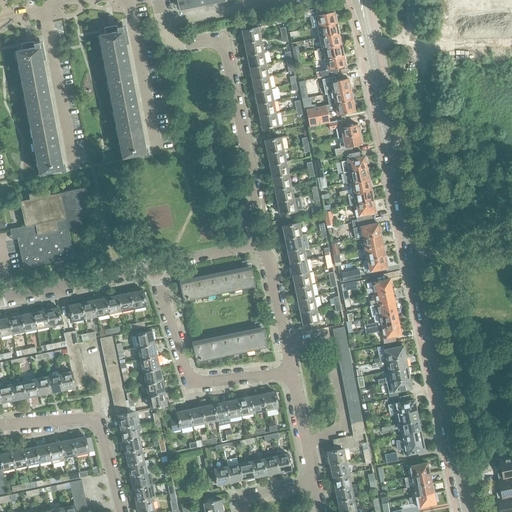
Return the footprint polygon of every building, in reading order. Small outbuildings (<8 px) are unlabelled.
[(178,0),(180,8),(220,0),(178,0)] [(318,26),(336,23),(336,22),(338,22),(336,15),(335,16),(334,11),(321,14),(320,8),(304,11),(305,18),(315,16),(318,26)] [(337,26),(336,23),(318,26),(320,37),(339,33),(340,32),(339,26),(337,26)] [(109,33),(99,35),(123,157),(144,153),(123,40),(125,40),(122,26),(109,28),(109,33)] [(245,43),(260,39),(258,27),(242,30),(245,43)] [(340,37),(339,33),(320,37),(322,48),(341,44),(342,43),(341,37),(340,37)] [(263,51),(260,39),(245,43),(247,55),(263,51)] [(26,49),(16,51),(40,173),(61,169),(40,56),(42,55),(39,42),(26,44),(26,49)] [(341,44),(322,48),(316,50),(319,60),(324,59),(343,55),(343,54),(345,54),(343,48),(342,48),(341,44)] [(266,64),(263,51),(247,55),(250,67),(266,64)] [(343,55),(324,59),(327,70),(316,72),(317,78),(328,76),(338,74),(337,68),(345,66),(347,65),(345,58),(344,59),(343,55)] [(266,64),(250,67),(252,79),(268,76),(266,64)] [(271,88),(268,76),(252,79),(255,91),(271,88)] [(328,76),(317,78),(320,90),(332,87),(333,92),(350,89),(352,88),(350,82),(349,82),(348,78),(331,81),(329,82),(328,76)] [(273,100),(271,88),(255,91),(257,104),(273,100)] [(350,89),(333,92),(331,92),(331,93),(326,94),(329,104),(336,103),(353,100),(354,99),(352,93),(351,93),(350,89)] [(307,110),(315,108),(314,104),(311,105),(310,97),(308,98),(304,98),(307,110)] [(276,113),(273,100),(257,104),(260,116),(276,113)] [(336,103),(329,104),(330,110),(337,108),(338,114),(355,111),(355,110),(356,110),(355,104),(354,104),(353,100),(336,103)] [(327,106),(315,108),(307,110),(310,126),(329,122),(330,122),(327,106)] [(276,113),(260,116),(262,129),(278,125),(276,113)] [(339,120),(330,122),(329,122),(330,130),(337,128),(339,138),(342,137),(360,134),(361,133),(360,127),(358,127),(358,124),(352,125),(352,124),(347,125),(348,126),(340,127),(339,120)] [(342,137),(339,138),(341,148),(335,149),(336,156),(353,153),(352,147),(357,146),(357,145),(362,144),(361,140),(362,140),(361,133),(360,134),(342,137)] [(267,153),(283,149),(281,137),(265,140),(267,153)] [(303,145),(308,144),(307,137),(302,138),(302,137),(296,138),(298,146),(303,145)] [(283,149),(267,153),(270,165),(286,162),(283,149)] [(347,172),(367,168),(366,164),(367,164),(366,157),(365,158),(364,156),(344,161),(347,172)] [(288,174),(286,162),(270,165),(273,177),(288,174)] [(367,168),(347,172),(344,172),(346,183),(350,182),(369,178),(368,175),(369,175),(368,168),(367,168)] [(288,174),(273,177),(275,189),(291,186),(288,174)] [(369,178),(350,182),(351,189),(339,192),(340,196),(348,194),(371,189),(370,186),(372,185),(370,179),(369,179),(369,178)] [(291,186),(275,189),(278,202),(293,198),(291,186)] [(86,187),(69,191),(76,226),(83,225),(80,210),(90,208),(86,187)] [(24,226),(10,229),(11,231),(13,240),(15,239),(18,238),(24,268),(74,258),(68,228),(76,226),(69,191),(61,192),(51,194),(50,189),(29,194),(30,199),(21,201),(26,226),(24,226)] [(371,190),(371,189),(348,194),(351,206),(374,201),(373,196),(374,196),(373,190),(371,190)] [(296,211),(293,198),(278,202),(280,214),(296,211)] [(375,201),(374,201),(351,206),(352,212),(356,211),(358,221),(372,218),(371,212),(376,211),(375,207),(376,206),(375,201)] [(331,211),(325,212),(327,224),(334,223),(331,211)] [(372,218),(358,221),(353,222),(357,239),(382,234),(380,227),(379,228),(378,223),(374,224),(372,218)] [(285,239),(301,235),(298,223),(282,226),(285,239)] [(382,234),(364,238),(365,244),(363,244),(364,249),(383,245),(382,241),(383,241),(382,234)] [(301,235),(285,239),(288,251),(304,247),(301,235)] [(337,243),(331,244),(332,251),(333,255),(339,254),(340,254),(339,250),(338,251),(337,243)] [(384,249),(383,245),(364,249),(365,254),(367,254),(368,259),(386,256),(385,249),(384,249)] [(304,247),(288,251),(290,263),(306,260),(304,247)] [(339,254),(333,255),(335,266),(337,266),(341,265),(339,254)] [(386,256),(368,259),(369,265),(367,266),(368,271),(387,267),(386,263),(388,262),(386,256)] [(306,260),(290,263),(293,275),(309,272),(306,260)] [(252,268),(237,271),(241,289),(255,286),(252,268)] [(341,273),(343,281),(361,278),(359,270),(341,273)] [(237,271),(223,274),(227,292),(241,289),(237,271)] [(309,272),(293,275),(295,287),(311,284),(309,272)] [(223,274),(209,277),(212,295),(227,292),(223,274)] [(212,295),(209,277),(194,280),(198,298),(212,295)] [(198,298),(194,280),(186,282),(185,279),(179,280),(184,301),(198,298)] [(374,294),(393,290),(391,284),(390,283),(390,279),(367,284),(367,288),(372,287),(374,294)] [(344,284),(345,290),(357,288),(356,282),(344,284)] [(311,284),(295,287),(298,299),(314,296),(311,284)] [(131,293),(134,309),(146,306),(143,290),(131,293)] [(393,290),(374,294),(375,300),(370,301),(371,306),(394,301),(393,297),(394,296),(393,290)] [(134,309),(131,293),(118,295),(122,311),(134,309)] [(118,295),(106,298),(110,314),(122,311),(118,295)] [(316,308),(314,296),(298,299),(300,311),(316,308)] [(110,314),(106,298),(94,300),(97,316),(110,314)] [(85,319),(82,303),(81,299),(69,301),(73,321),(85,319)] [(94,300),(82,303),(85,319),(97,316),(94,300)] [(395,305),(394,301),(371,306),(372,310),(377,309),(378,316),(397,312),(396,306),(395,305)] [(46,310),(49,326),(62,323),(59,308),(46,310)] [(316,308),(300,311),(303,324),(319,321),(316,308)] [(49,326),(46,310),(34,313),(37,329),(49,326)] [(397,312),(378,316),(380,322),(364,325),(365,330),(398,323),(398,318),(398,317),(397,312)] [(34,313),(22,315),(25,331),(37,329),(34,313)] [(22,315),(9,318),(13,334),(25,331),(22,315)] [(13,334),(9,318),(0,319),(0,333),(1,336),(13,334)] [(399,327),(398,323),(365,330),(366,334),(381,331),(384,343),(396,341),(395,335),(401,334),(400,332),(401,331),(400,328),(399,327)] [(263,327),(249,330),(253,350),(268,347),(263,327)] [(334,335),(346,333),(344,327),(332,329),(334,335)] [(72,344),(78,343),(75,330),(70,332),(72,344)] [(249,330),(235,333),(239,353),(253,350),(249,330)] [(138,347),(154,344),(152,331),(136,334),(138,347)] [(65,341),(53,343),(54,349),(66,346),(66,345),(72,344),(70,332),(64,333),(65,341)] [(239,353),(235,333),(221,336),(225,356),(239,353)] [(347,338),(346,333),(334,335),(335,341),(347,338)] [(101,344),(113,342),(112,336),(100,339),(101,344)] [(221,336),(206,339),(210,359),(225,356),(221,336)] [(347,338),(335,341),(336,347),(348,344),(347,338)] [(210,359),(206,339),(192,342),(196,362),(210,359)] [(113,342),(101,344),(102,350),(114,348),(113,342)] [(78,343),(72,344),(66,345),(66,346),(67,351),(79,349),(78,343)] [(157,356),(154,344),(138,347),(141,359),(157,356)] [(348,344),(336,347),(337,353),(349,350),(348,344)] [(374,363),(405,356),(403,346),(391,348),(390,344),(377,347),(379,358),(373,359),(374,363)] [(115,354),(114,348),(102,350),(104,356),(115,354)] [(79,349),(67,351),(69,357),(80,354),(79,349)] [(350,356),(349,350),(337,353),(338,359),(350,356)] [(82,360),(80,354),(69,357),(70,363),(82,360)] [(117,360),(115,354),(104,356),(105,362),(117,360)] [(157,356),(141,359),(143,371),(160,368),(157,356)] [(350,356),(338,359),(339,364),(351,362),(350,356)] [(405,356),(374,363),(372,363),(373,367),(388,364),(389,371),(407,367),(407,365),(408,364),(407,361),(406,360),(405,356)] [(83,366),(82,360),(70,363),(71,369),(83,366)] [(117,360),(105,362),(106,368),(118,365),(117,360)] [(352,368),(351,362),(339,364),(340,370),(352,368)] [(118,365),(106,368),(107,374),(119,371),(118,365)] [(84,372),(83,366),(71,369),(72,372),(72,375),(84,372)] [(407,367),(389,371),(391,381),(410,377),(409,373),(409,372),(409,369),(408,368),(407,367)] [(162,380),(160,368),(143,371),(146,384),(162,380)] [(354,374),(352,368),(340,370),(342,376),(354,374)] [(120,377),(119,371),(107,374),(109,379),(120,377)] [(72,372),(59,374),(63,390),(75,388),(75,387),(74,380),(72,375),(72,372)] [(85,378),(84,372),(72,375),(74,380),(85,378)] [(59,374),(47,377),(50,393),(63,390),(59,374)] [(355,380),(354,374),(342,376),(343,382),(355,380)] [(47,377),(35,379),(38,395),(50,393),(47,377)] [(121,383),(120,377),(109,379),(110,385),(121,383)] [(412,388),(410,377),(391,381),(394,392),(412,388)] [(85,378),(74,380),(75,387),(87,384),(85,378)] [(38,395),(35,379),(23,382),(26,398),(38,395)] [(14,400),(11,384),(10,380),(0,382),(0,394),(2,403),(2,406),(7,405),(7,402),(14,400)] [(162,380),(146,384),(149,396),(165,392),(162,380)] [(355,380),(343,382),(344,388),(356,385),(355,380)] [(26,398),(23,382),(11,384),(14,400),(26,398)] [(121,383),(110,385),(111,391),(123,389),(121,383)] [(357,391),(356,385),(344,388),(345,394),(357,391)] [(123,389),(111,391),(112,397),(124,395),(123,389)] [(275,391),(263,394),(266,410),(279,407),(275,391)] [(358,397),(357,391),(345,394),(346,400),(358,397)] [(165,392),(149,396),(151,408),(167,405),(165,392)] [(263,394),(250,397),(254,412),(266,410),(263,394)] [(395,414),(416,410),(413,394),(397,397),(398,403),(393,404),(395,414)] [(124,395),(112,397),(114,403),(125,401),(124,395)] [(254,412),(250,397),(238,399),(242,415),(254,412)] [(358,397),(346,400),(347,406),(359,403),(358,397)] [(242,415),(238,399),(226,402),(230,417),(242,415)] [(126,407),(125,401),(114,403),(115,409),(126,407)] [(226,402),(214,404),(217,420),(219,426),(231,423),(230,417),(226,402)] [(361,409),(359,403),(347,406),(349,412),(361,409)] [(214,404),(202,407),(205,422),(217,420),(214,404)] [(126,407),(115,409),(116,415),(128,413),(126,407)] [(205,422),(202,407),(190,409),(193,425),(205,422)] [(193,425),(190,409),(177,412),(178,417),(171,419),(173,431),(181,429),(181,427),(193,425)] [(361,409),(349,412),(350,417),(362,415),(361,409)] [(418,420),(416,410),(395,414),(397,424),(418,420)] [(128,413),(116,415),(115,415),(116,420),(119,420),(120,427),(140,423),(138,411),(128,413)] [(363,421),(362,415),(350,417),(351,423),(363,421)] [(418,420),(397,424),(381,428),(382,432),(398,428),(399,434),(421,430),(418,420)] [(363,421),(351,423),(352,429),(364,427),(363,421)] [(140,423),(120,427),(118,427),(119,433),(122,432),(123,440),(139,436),(138,429),(142,428),(140,423)] [(364,427),(352,429),(353,435),(365,433),(364,427)] [(421,430),(399,434),(400,440),(396,440),(397,446),(423,440),(421,430)] [(139,436),(123,440),(126,452),(142,448),(139,436)] [(73,439),(76,455),(94,451),(91,437),(86,438),(85,437),(73,439)] [(332,439),(335,450),(328,452),(330,464),(346,461),(344,449),(347,448),(345,437),(332,439)] [(76,455),(73,439),(61,442),(64,458),(76,455)] [(423,440),(397,446),(397,450),(402,449),(404,455),(425,451),(423,440)] [(61,442),(49,444),(52,460),(52,464),(65,461),(64,458),(61,442)] [(49,444),(36,447),(40,463),(52,460),(49,444)] [(40,463),(36,447),(24,449),(28,465),(40,463)] [(144,461),(142,448),(126,452),(128,464),(144,461)] [(24,449),(12,452),(15,468),(28,465),(24,449)] [(15,468),(12,452),(0,454),(0,455),(0,458),(2,463),(3,469),(3,470),(15,468)] [(385,455),(387,463),(398,461),(396,452),(385,455)] [(275,456),(278,471),(291,469),(290,463),(294,462),(293,457),(289,458),(288,453),(275,456)] [(275,456),(263,458),(266,474),(278,471),(275,456)] [(499,480),(511,476),(511,457),(500,460),(502,471),(497,472),(499,480)] [(242,479),(239,463),(238,463),(237,458),(227,460),(228,466),(227,466),(230,482),(242,479)] [(266,474),(263,458),(251,461),(254,477),(266,474)] [(147,472),(144,461),(128,464),(131,476),(147,473),(147,472)] [(251,461),(239,463),(242,479),(254,477),(251,461)] [(346,461),(330,464),(333,476),(349,473),(346,461)] [(409,477),(430,473),(429,469),(430,468),(429,464),(428,463),(427,462),(409,466),(411,472),(408,473),(409,477)] [(230,482),(227,466),(214,469),(217,484),(230,482)] [(150,472),(147,472),(147,473),(131,476),(133,488),(149,485),(153,484),(150,472)] [(349,473),(333,476),(335,489),(351,485),(349,473)] [(430,473),(409,477),(404,478),(406,488),(414,486),(432,483),(431,482),(433,480),(432,477),(430,476),(430,473)] [(511,476),(499,480),(501,491),(496,492),(498,499),(511,495),(511,476)] [(81,480),(70,483),(71,488),(83,486),(81,480)] [(414,486),(415,492),(409,493),(410,498),(434,493),(433,489),(434,488),(434,485),(432,483),(414,486)] [(149,485),(133,488),(136,500),(152,497),(149,485)] [(354,498),(351,485),(335,489),(338,501),(354,498)] [(84,492),(83,486),(71,488),(71,489),(72,494),(84,492)] [(85,498),(84,492),(72,494),(73,500),(85,498)] [(434,493),(410,498),(409,498),(410,502),(414,501),(416,501),(418,507),(436,503),(436,502),(437,501),(436,497),(434,496),(434,493)] [(511,511),(511,495),(498,499),(500,511),(511,511)] [(141,511),(154,509),(152,497),(136,500),(138,511),(141,511)] [(85,498),(73,500),(75,505),(75,506),(86,504),(85,498)] [(354,498),(338,501),(340,511),(345,511),(356,510),(354,498)] [(205,511),(223,511),(221,500),(204,503),(205,511)]
